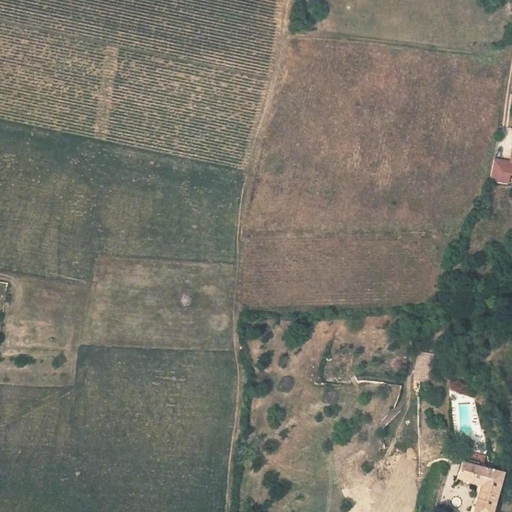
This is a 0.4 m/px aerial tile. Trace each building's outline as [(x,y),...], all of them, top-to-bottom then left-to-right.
[(339,9),(341,1),(337,0),(332,0),(331,7),(339,9)] [(503,178),(504,173),(494,172),(491,188),(500,190),(498,196),(508,198),(510,186),(511,186),(511,172),(511,175),(511,180),(503,178)] [(500,190),(491,188),(490,194),(498,196),(500,190)] [(422,393),(423,393),(436,394),(437,366),(424,365),(422,393)] [(468,463),(466,472),(483,476),(485,468),(468,463)] [(478,511),(496,511),(503,486),(486,482),(486,477),(483,476),(466,472),(463,471),(457,491),(482,496),(478,511)]
